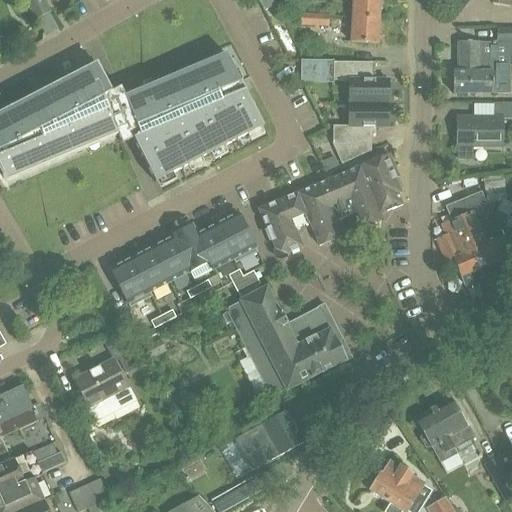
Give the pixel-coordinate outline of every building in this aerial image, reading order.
[(37,20),(46,36),(59,29),(50,13),(51,12),(44,0),(23,0),(35,21),(37,20)] [(261,0),(267,9),(276,5),(272,0),(261,0)] [(352,0),(351,17),(379,19),(379,0),(352,0)] [(299,26),(328,27),(328,15),(300,14),(299,26)] [(350,42),(377,43),(379,19),(351,17),(350,42)] [(452,94),(510,94),(510,42),(511,41),(511,27),(495,28),(495,42),(489,42),(489,43),(480,43),(480,42),(458,42),(458,43),(457,43),(457,72),(452,72),(452,94)] [(132,139),(154,184),(263,128),(239,82),(231,87),(226,76),(234,72),(225,55),(123,98),(125,103),(107,111),(102,98),(110,94),(104,82),(97,85),(90,69),(0,115),(0,152),(5,161),(0,163),(0,171),(5,181),(87,147),(84,141),(95,136),(98,142),(102,141),(104,140),(115,135),(115,136),(118,135),(117,134),(135,126),(139,135),(132,139)] [(349,81),(349,104),(388,104),(388,80),(372,80),(372,63),(334,63),(334,61),(301,61),(301,78),(319,78),(319,73),(333,73),(333,81),(349,81)] [(457,147),(457,159),(472,159),(472,147),(503,147),(503,119),(511,118),(511,103),(494,104),(494,118),(457,118),(457,147)] [(333,145),(342,165),(365,154),(359,143),(371,137),(371,128),(387,128),(388,104),(349,104),(349,126),(333,126),(333,145)] [(360,167),(380,215),(402,206),(397,195),(401,193),(391,169),(395,167),(389,155),(360,167)] [(322,162),(326,172),(339,166),(334,157),(322,162)] [(360,229),(382,220),(380,215),(360,167),(330,180),(346,218),(354,214),(360,229)] [(487,205),(507,202),(502,173),(482,176),(487,205)] [(330,180),(297,194),(309,223),(319,246),(340,238),(335,222),(346,218),(330,180)] [(456,265),(466,289),(507,272),(511,269),(511,261),(510,257),(511,256),(490,205),(487,206),(487,205),(482,192),(446,207),(452,220),(442,225),(447,236),(437,240),(448,268),(456,265)] [(258,210),(275,250),(286,255),(303,248),(295,229),(309,223),(297,194),(258,210)] [(217,227),(233,258),(254,248),(238,216),(217,227)] [(233,258),(217,227),(196,237),(211,265),(213,269),(233,258)] [(196,237),(192,230),(173,240),(173,241),(191,275),(211,265),(196,237)] [(170,285),(191,275),(173,241),(153,251),(170,285)] [(300,267),(315,257),(309,249),(294,259),(300,267)] [(170,285),(153,251),(133,261),(150,296),(170,285)] [(150,296),(133,261),(112,272),(129,306),(150,296)] [(241,273),(230,278),(233,284),(244,279),(241,273)] [(197,287),(201,294),(202,293),(211,288),(208,281),(197,287)] [(197,287),(186,292),(190,299),(201,294),(197,287)] [(234,323),(269,395),(283,389),(284,391),(344,361),(343,358),(347,356),(326,313),(322,305),(317,308),(317,309),(286,325),(280,312),(279,313),(267,289),(226,308),(228,312),(223,316),(227,324),(234,323)] [(161,317),(164,324),(175,319),(172,312),(161,317)] [(150,323),(154,330),(164,324),(161,317),(150,323)] [(141,351),(146,363),(165,353),(160,342),(141,351)] [(120,361),(127,376),(143,368),(136,353),(120,361)] [(113,361),(75,380),(89,408),(80,413),(87,427),(134,403),(113,361)] [(162,400),(167,401),(173,399),(175,392),(172,387),(166,385),(161,387),(159,392),(162,400)] [(0,462),(9,458),(3,443),(1,439),(46,418),(43,413),(38,415),(36,411),(33,413),(21,386),(0,395),(0,462)] [(431,447),(439,463),(452,456),(450,452),(476,438),(469,427),(466,428),(451,400),(415,420),(423,434),(420,439),(426,448),(431,447)] [(263,425),(235,440),(251,469),(279,454),(279,455),(303,442),(286,412),(263,425)] [(0,511),(58,511),(41,474),(66,463),(61,453),(58,454),(53,444),(32,453),(31,452),(0,466),(0,511)] [(497,457),(511,483),(511,448),(497,456),(497,457)] [(511,483),(497,457),(484,465),(507,507),(511,504),(511,483)] [(455,478),(472,470),(467,459),(450,466),(455,478)] [(384,511),(401,511),(404,511),(405,511),(420,511),(433,491),(423,484),(394,465),(385,478),(380,475),(380,476),(372,477),(367,485),(370,491),(369,492),(389,504),(384,511)] [(69,493),(77,511),(81,511),(109,500),(100,479),(69,493)] [(225,511),(211,487),(211,488),(207,482),(176,499),(181,507),(170,511),(225,511)] [(235,488),(219,496),(227,510),(242,502),(235,488)] [(427,509),(428,511),(453,511),(445,498),(435,504),(427,509)]
